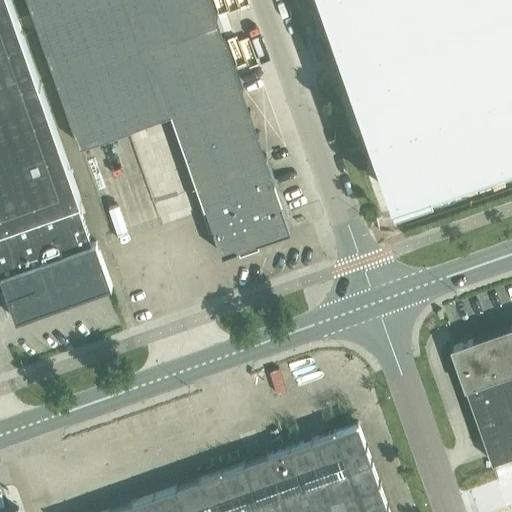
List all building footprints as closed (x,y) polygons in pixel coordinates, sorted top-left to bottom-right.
[(0,0),(0,267),(6,283),(13,304),(18,318),(21,317),(19,312),(58,299),(69,295),(109,281),(110,286),(112,285),(113,285),(101,249),(94,251),(92,244),(98,242),(97,240),(93,242),(78,200),(82,199),(11,0),(0,0)] [(30,0),(80,143),(174,110),(224,253),(292,228),(267,156),(268,156),(212,0),(30,0)] [(511,0),(327,0),(342,41),(348,59),(395,192),(396,192),(511,151),(511,0)] [(467,386),(493,460),(511,453),(511,325),(474,339),(473,338),(454,345),(452,345),(467,386)] [(96,511),(392,511),(360,420),(96,511)]
